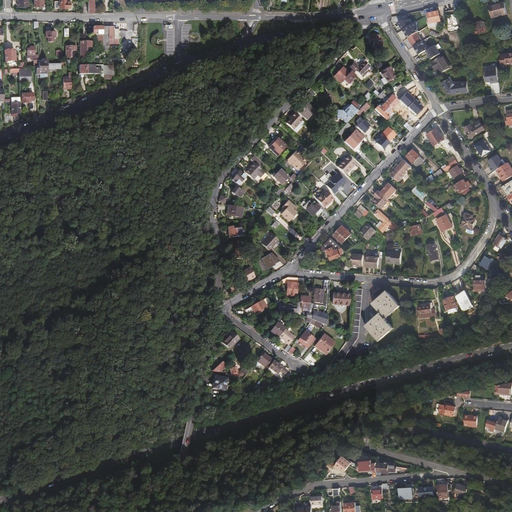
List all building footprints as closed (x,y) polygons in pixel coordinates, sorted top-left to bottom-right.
[(66,8),(66,0),(56,0),(57,8),(66,8)] [(508,14),(505,2),(489,6),(492,18),(508,14)] [(436,13),(434,8),(426,10),(431,31),(433,31),(444,28),(440,12),(438,13),(436,13)] [(405,29),(416,24),(413,19),(402,21),(400,22),(405,30),(405,29)] [(488,31),(487,21),(475,24),(476,29),(473,29),(474,31),(471,32),(472,35),(488,31)] [(410,38),(419,32),(421,31),(419,27),(420,27),(419,22),(416,24),(405,29),(410,38)] [(100,48),(100,46),(100,28),(100,27),(96,27),(91,27),(90,35),(96,35),(96,37),(95,37),(95,48),(95,52),(100,52),(100,48)] [(107,47),(117,47),(117,33),(112,33),(112,31),(112,28),(104,28),(100,28),(100,46),(107,46),(107,47)] [(416,46),(424,41),(419,32),(410,38),(415,46),(416,46)] [(51,34),(46,34),(46,39),(48,39),(48,43),(53,43),(53,39),(55,39),(55,34),(51,34)] [(381,50),(382,41),(379,41),(379,37),(371,36),(371,42),(373,43),(372,49),(381,50)] [(421,55),(422,54),(434,47),(427,44),(426,45),(424,41),(416,46),(421,55)] [(83,48),(89,48),(89,42),(78,42),(78,53),(83,53),(83,50),(83,48)] [(433,59),(442,54),(437,45),(434,47),(422,54),(424,57),(430,54),(433,59)] [(64,58),(69,58),(69,51),(74,51),(74,47),(70,47),(63,47),(64,58)] [(31,66),(36,66),(36,62),(36,59),(36,56),(32,56),(32,51),(30,51),(25,51),(25,59),(29,59),(29,61),(31,61),(31,66)] [(8,52),(3,52),(3,62),(7,62),(7,63),(9,63),(9,62),(13,62),(13,52),(8,52)] [(506,68),(506,65),(506,63),(507,63),(508,65),(511,64),(511,63),(511,62),(511,53),(500,56),(502,69),(506,68)] [(452,67),(445,55),(433,63),(437,70),(439,69),(442,73),(452,67)] [(36,66),(36,70),(45,70),(45,65),(45,59),(39,59),(39,62),(36,62),(36,66)] [(356,63),(350,69),(353,72),(358,77),(361,79),(363,77),(371,68),(365,63),(360,67),(356,63)] [(101,65),(101,66),(101,74),(114,74),(114,65),(101,65)] [(96,80),(101,80),(101,79),(101,74),(101,66),(77,66),(77,78),(88,78),(88,75),(91,75),(96,75),(96,80)] [(499,82),(496,66),(485,68),(487,81),(491,81),(493,80),(493,82),(499,82)] [(358,77),(353,72),(351,74),(345,68),(336,78),(343,84),(345,81),(350,85),(358,77)] [(397,80),(394,76),(392,73),(393,73),(391,68),(380,74),(384,80),(385,79),(389,85),(397,80)] [(17,73),(17,82),(29,82),(28,70),(22,70),(17,70),(17,73)] [(364,78),(363,77),(361,79),(363,81),(375,74),(371,71),(370,72),(369,72),(364,78)] [(460,94),(468,92),(467,81),(454,82),(451,78),(443,83),(446,94),(452,93),(460,92),(460,94)] [(406,85),(394,92),(396,96),(408,88),(406,85)] [(318,93),(313,87),(309,91),(315,96),(318,93)] [(388,96),(383,91),(379,97),(383,100),(388,96)] [(368,103),(374,97),(370,93),(364,99),(368,103)] [(414,99),(406,93),(399,101),(407,107),(414,99)] [(31,95),(19,95),(20,104),(24,104),(26,104),(26,102),(31,102),(31,95)] [(389,98),(388,96),(383,100),(385,102),(392,109),(398,102),(391,96),(389,98)] [(17,115),(17,106),(17,98),(9,98),(9,115),(12,115),(17,115)] [(417,103),(415,100),(408,108),(416,115),(423,108),(420,105),(421,105),(418,102),(417,103)] [(316,112),(305,102),(296,113),(307,122),(316,112)] [(353,105),(352,104),(351,104),(342,112),(344,114),(349,109),(353,105)] [(367,104),(363,108),(359,113),(361,115),(369,106),(367,104)] [(389,115),(393,111),(385,104),(381,108),(379,106),(375,109),(387,121),(391,117),(389,115)] [(363,108),(360,105),(357,108),(353,105),(349,109),(344,114),(342,112),(337,113),(337,121),(342,121),(347,125),(349,123),(353,119),(357,115),(359,113),(363,108)] [(499,118),(498,109),(490,110),(490,119),(499,118)] [(376,112),(367,121),(372,125),(373,127),(382,118),(376,112)] [(302,122),(294,115),(289,121),(290,122),(286,126),(293,132),(297,127),(299,129),(300,129),(301,128),(298,126),(302,122)] [(367,121),(366,120),(359,127),(366,134),(371,129),(370,128),(372,125),(367,121)] [(478,133),(480,137),(484,134),(482,131),(486,128),(483,122),(473,128),(471,124),(465,128),(471,138),(478,133)] [(349,123),(347,125),(340,134),(343,137),(353,125),(349,123)] [(410,131),(413,128),(407,123),(404,126),(410,131)] [(383,136),(389,142),(395,136),(387,128),(381,134),(383,136)] [(444,140),(437,129),(427,135),(434,146),(444,140)] [(366,138),(358,130),(346,142),(357,152),(364,145),(362,142),(366,138)] [(389,142),(383,136),(377,143),(383,149),(390,142),(389,142)] [(330,138),(324,144),(327,146),(333,141),(330,138)] [(495,149),(488,138),(476,145),(483,157),(495,149)] [(269,150),(277,141),(275,140),(267,148),(269,150)] [(285,149),(277,141),(269,150),(268,151),(276,159),(285,149)] [(417,167),(424,160),(414,150),(407,157),(417,167)] [(304,165),(300,161),(297,158),(298,157),(294,154),(286,163),(286,165),(289,167),(291,167),(297,173),(304,165)] [(490,166),(494,172),(498,170),(503,167),(507,164),(504,160),(502,161),(499,155),(489,161),(492,165),(490,166)] [(348,157),(338,167),(346,175),(356,165),(348,157)] [(453,170),(460,166),(454,157),(448,161),(453,170)] [(253,160),(250,164),(253,166),(259,172),(262,169),(253,160)] [(413,167),(406,160),(392,175),(395,177),(394,178),(396,181),(397,180),(400,182),(413,167)] [(507,181),(511,177),(511,167),(509,163),(503,167),(498,170),(505,182),(507,181)] [(249,172),(244,177),(252,184),(257,179),(259,181),(263,176),(259,172),(253,166),(248,171),(249,172)] [(461,171),(459,167),(451,172),(456,179),(464,174),(462,171),(461,171)] [(330,182),(326,186),(335,194),(339,189),(337,188),(340,184),(342,185),(346,181),(337,172),(329,181),(330,182)] [(437,180),(444,175),(442,172),(435,176),(437,180)] [(287,180),(280,173),(276,177),(273,180),(279,186),(281,188),(287,180)] [(273,180),(276,177),(274,175),(270,179),(278,187),(279,186),(273,180)] [(240,191),(247,183),(240,177),(233,185),(240,191)] [(467,184),(465,181),(455,187),(460,195),(470,189),(469,189),(472,187),(469,183),(467,184)] [(511,194),(511,181),(509,183),(507,181),(505,182),(502,185),(503,187),(502,188),(504,191),(505,190),(509,196),(511,194)] [(400,190),(391,182),(388,185),(389,186),(386,188),(383,192),(391,200),(400,190)] [(295,188),(292,185),(285,192),(288,195),(290,194),(295,188)] [(471,192),(470,189),(460,195),(462,198),(471,192)] [(244,196),(236,190),(231,196),(234,199),(236,198),(239,201),(244,196)] [(383,192),(381,190),(378,194),(379,194),(378,196),(378,197),(375,200),(377,203),(382,208),(383,209),(391,200),(383,192)] [(316,201),(322,194),(318,191),(312,198),(316,201)] [(316,201),(325,210),(334,200),(324,192),(322,194),(316,201)] [(226,207),(229,201),(222,199),(220,205),(226,207)] [(292,217),(296,213),(293,210),(296,208),(288,201),(282,207),(285,209),(283,211),(281,214),(289,221),(292,217)] [(433,201),(429,204),(440,210),(443,208),(437,205),(433,201)] [(319,216),(323,212),(321,210),(322,209),(317,204),(315,207),(310,202),(304,208),(313,218),(317,214),(319,216)] [(440,210),(429,204),(428,206),(437,212),(440,210)] [(359,209),(365,215),(368,211),(363,206),(359,209)] [(244,211),(230,209),(229,219),(243,221),(244,211)] [(268,210),(265,214),(270,218),(271,219),(274,215),(268,210)] [(396,225),(393,221),(392,222),(378,210),(376,212),(378,213),(376,215),(389,228),(396,225)] [(472,229),(476,217),(472,216),(472,214),(470,213),(469,214),(465,213),(461,225),(466,227),(465,230),(466,231),(471,233),(473,232),(474,229),(472,229)] [(451,219),(448,214),(447,214),(440,219),(438,220),(441,225),(451,219)] [(455,225),(451,219),(441,225),(445,231),(455,225)] [(283,234),(285,232),(275,224),(272,227),(276,230),(273,233),(280,238),(281,236),(282,238),(284,235),(283,234)] [(368,241),(377,232),(369,224),(360,233),(368,241)] [(423,234),(421,225),(412,228),(415,236),(423,234)] [(344,226),(339,231),(347,238),(352,233),(344,226)] [(229,230),(231,241),(244,239),(243,231),(234,233),(234,230),(229,230)] [(347,238),(339,231),(335,236),(343,244),(347,238)] [(392,232),(385,235),(385,236),(388,243),(395,240),(392,232)] [(502,250),(508,241),(504,238),(505,237),(502,235),(494,244),(502,250)] [(279,242),(271,236),(263,245),(270,252),(279,242)] [(345,251),(332,239),(322,250),(325,253),(330,250),(334,259),(345,253),(345,251)] [(231,245),(233,262),(243,261),(240,244),(231,245)] [(439,260),(436,245),(428,246),(431,262),(439,260)] [(388,264),(401,264),(402,249),(395,248),(394,253),(388,253),(388,264)] [(267,269),(279,262),(273,252),(261,259),(267,269)] [(364,267),(365,256),(355,255),(354,266),(360,266),(360,267),(364,267)] [(507,265),(506,262),(507,259),(509,259),(509,255),(503,255),(503,257),(499,257),(499,263),(501,263),(501,265),(507,265)] [(380,268),(381,258),(368,256),(367,268),(380,268)] [(489,271),(494,263),(487,258),(481,266),(489,271)] [(255,278),(250,268),(236,276),(241,286),(255,278)] [(486,291),(486,279),(480,279),(480,276),(475,276),(474,292),(482,292),(482,291),(486,291)] [(287,295),(298,296),(298,286),(299,280),(287,279),(283,281),(284,284),(287,284),(287,285),(288,286),(287,295)] [(351,336),(337,354),(343,358),(358,339),(360,311),(362,289),(355,289),(351,336)] [(378,342),(393,330),(386,320),(401,308),(389,292),(373,305),(381,315),(365,327),(378,342)] [(350,296),(333,295),(333,306),(349,307),(350,296)] [(457,308),(454,296),(442,299),(445,311),(447,311),(447,314),(457,311),(456,308),(457,308)] [(257,303),(254,297),(251,299),(254,305),(245,310),(248,315),(253,312),(254,315),(258,313),(258,314),(263,311),(263,310),(264,309),(264,307),(268,305),(265,299),(257,303)] [(307,319),(312,321),(313,309),(313,306),(310,306),(310,300),(300,299),(300,304),(297,304),(297,307),(297,308),(296,315),(300,317),(300,311),(303,311),(303,313),(307,313),(307,319)] [(432,305),(419,307),(420,319),(433,317),(432,308),(432,305)] [(278,314),(296,315),(297,308),(293,308),(293,312),(280,311),(280,307),(276,307),(277,310),(278,314)] [(313,309),(312,321),(324,325),(326,320),(324,319),(324,316),(315,314),(316,311),(313,309)] [(271,332),(279,338),(284,331),(285,330),(278,323),(271,332)] [(231,350),(241,338),(232,331),(222,342),(231,350)] [(284,331),(279,338),(286,343),(285,344),(289,346),(294,339),(284,331)] [(305,332),(300,339),(301,340),(299,342),(306,348),(308,345),(309,347),(315,340),(305,332)] [(421,345),(447,340),(446,332),(441,333),(441,338),(420,339),(421,345)] [(325,356),(334,344),(324,336),(315,348),(325,356)] [(270,360),(261,353),(261,354),(255,362),(264,368),(270,360)] [(283,369),(286,365),(282,362),(279,366),(273,362),(268,370),(276,375),(279,372),(284,377),(288,373),(283,369)] [(221,363),(212,373),(218,375),(226,366),(221,363)] [(238,378),(244,377),(246,374),(245,367),(240,369),(240,371),(236,372),(235,368),(229,369),(231,378),(238,379),(238,378)] [(225,393),(228,380),(215,378),(213,390),(225,393)] [(505,393),(511,394),(511,389),(511,385),(511,381),(501,384),(500,390),(496,389),(496,394),(505,395),(505,393)] [(455,416),(456,407),(451,406),(451,403),(445,402),(445,405),(441,404),(439,413),(446,414),(446,415),(455,416)] [(477,427),(479,418),(466,415),(464,425),(477,427)] [(504,432),(508,421),(504,420),(504,418),(499,416),(495,429),(504,432)] [(350,464),(341,457),(333,468),(337,472),(338,470),(343,473),(350,464)] [(357,463),(358,468),(358,472),(367,472),(375,472),(375,467),(375,465),(376,463),(369,463),(357,463)] [(388,466),(375,465),(375,467),(375,472),(375,473),(379,473),(379,475),(388,475),(388,473),(395,474),(395,469),(392,469),(388,469),(388,467),(388,466)] [(433,486),(432,480),(425,480),(425,487),(419,487),(419,497),(433,496),(432,486),(433,486)] [(383,500),(382,492),(382,485),(371,486),(372,501),(383,500)] [(449,498),(448,485),(437,486),(438,499),(449,498)] [(465,502),(469,488),(457,486),(455,493),(459,494),(457,499),(465,502)] [(493,495),(496,487),(490,486),(487,493),(493,495)] [(413,498),(412,488),(399,489),(399,499),(413,498)] [(501,497),(503,489),(497,488),(495,496),(501,497)] [(310,498),(310,497),(302,497),(302,506),(311,505),(310,498)] [(310,498),(311,505),(311,506),(322,505),(322,497),(310,498)] [(332,511),(341,511),(341,503),(338,503),(337,504),(337,508),(332,509),(332,511)]
